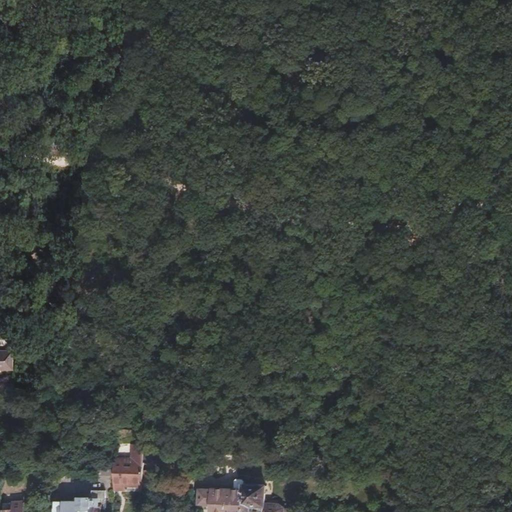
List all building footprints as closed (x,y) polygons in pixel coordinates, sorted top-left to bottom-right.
[(0,369),(8,369),(8,350),(0,350),(0,369)] [(125,487),(145,487),(146,450),(136,450),(136,460),(117,461),(117,467),(100,467),(100,474),(117,475),(117,488),(125,489),(125,487)] [(237,482),(199,481),(198,487),(202,487),(202,496),(215,496),(215,509),(259,511),(258,511),(273,511),(279,511),(285,511),(286,509),(292,509),(292,499),(287,499),(281,496),(268,496),(269,477),(247,476),(247,474),(244,472),(240,472),(237,474),(237,482)] [(108,508),(108,490),(94,490),(94,493),(91,493),(91,497),(88,496),(87,500),(59,499),(59,511),(101,511),(102,507),(108,508)] [(5,511),(25,511),(25,500),(5,503),(5,511)]
